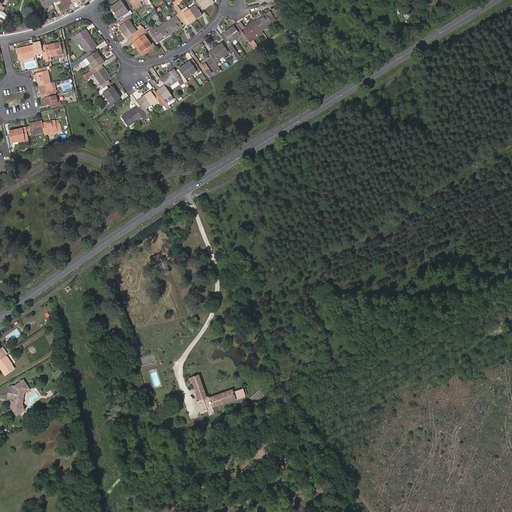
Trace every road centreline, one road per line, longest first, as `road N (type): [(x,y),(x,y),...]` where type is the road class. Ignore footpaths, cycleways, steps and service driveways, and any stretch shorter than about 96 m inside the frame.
road 1 (primary): [(494,0),(233,161)]
road 2 (primary): [(233,161),(0,317)]
road 3 (residential): [(233,161),(147,175),(65,156),(0,190)]
